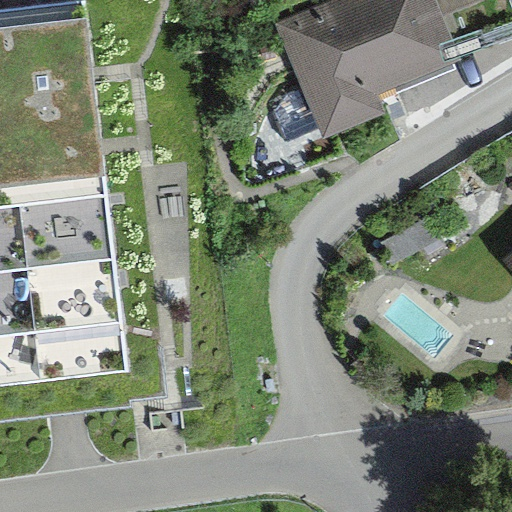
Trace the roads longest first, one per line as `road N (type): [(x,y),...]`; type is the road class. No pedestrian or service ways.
road 1 (residential): [(366,462),(314,378),(298,318),(302,270),(339,207),(511,99)]
road 2 (residential): [(1,511),(366,462)]
road 3 (residential): [(511,439),(366,462)]
